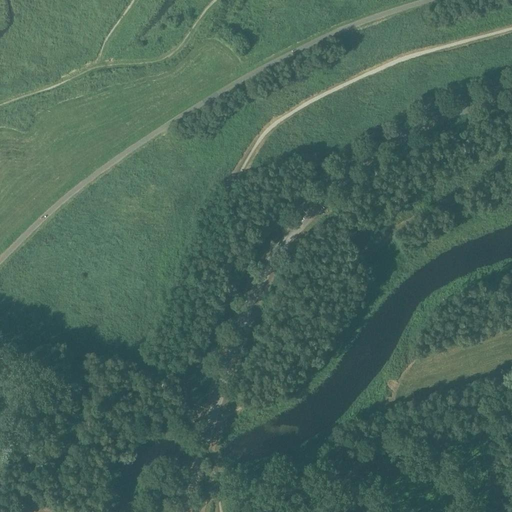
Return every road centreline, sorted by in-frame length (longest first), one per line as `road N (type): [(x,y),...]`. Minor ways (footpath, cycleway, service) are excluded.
road 1 (unknown): [(511,29),(353,80),(264,135),(203,256),(180,389),(201,446)]
road 2 (unclassified): [(313,208),(407,134),(511,91)]
